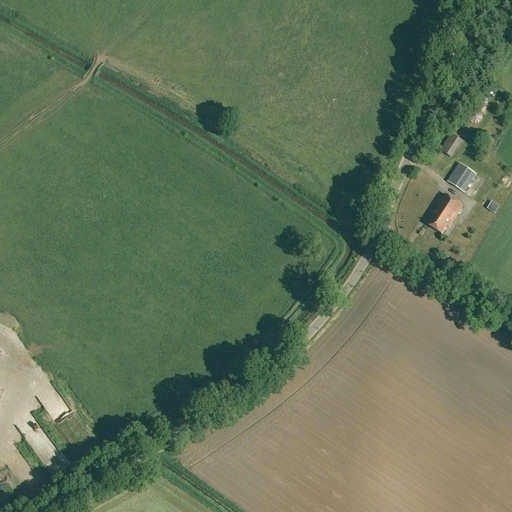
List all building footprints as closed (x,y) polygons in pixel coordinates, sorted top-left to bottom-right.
[(480,107),(484,108),(488,104),(488,100),(484,96),(480,97),(477,99),(476,102),(477,105),(480,107)] [(440,151),(450,157),(461,141),(451,134),(440,151)] [(447,181),(465,193),(476,175),(459,163),(447,181)] [(428,225),(442,234),(447,226),(449,227),(463,206),(445,194),(431,215),(433,216),(428,225)] [(494,214),(499,207),(491,202),(486,209),(494,214)]
